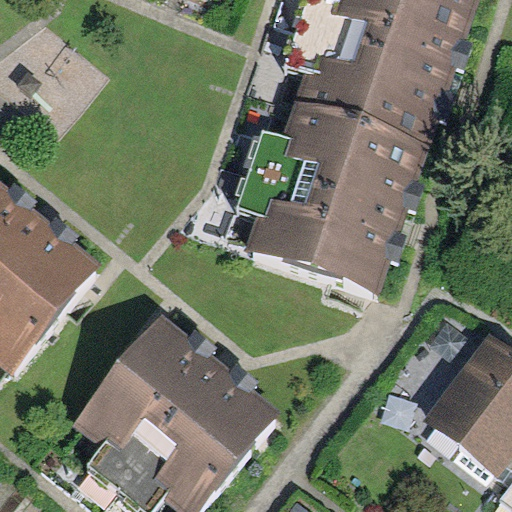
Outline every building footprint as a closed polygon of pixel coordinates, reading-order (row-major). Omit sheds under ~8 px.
[(481,0),(323,0),(320,10),(304,5),(279,79),(297,85),(288,111),(430,157),(481,0)] [(382,304),(430,157),(288,111),(273,156),(245,146),(222,218),(248,226),(238,257),(382,304)] [(88,282),(0,215),(0,378),(9,385),(88,282)] [(199,511),(272,416),(148,323),(69,428),(92,445),(78,463),(142,511),(154,511),(165,498),(182,511),(199,511)] [(511,365),(481,343),(421,426),(491,477),(500,465),(511,449),(511,365)] [(511,449),(500,465),(511,473),(511,449)]
